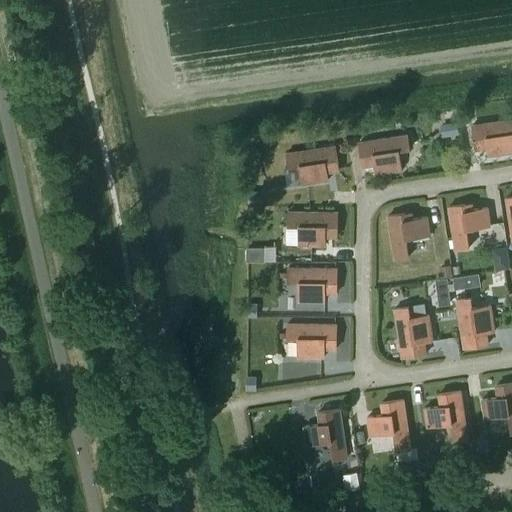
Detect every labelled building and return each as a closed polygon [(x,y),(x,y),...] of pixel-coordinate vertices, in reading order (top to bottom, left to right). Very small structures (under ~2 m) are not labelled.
[(511,118),(472,125),(475,149),(487,147),(489,155),(511,151),(511,132),(511,133),(511,132),(511,118)] [(457,122),(441,124),(442,137),(459,134),(457,122)] [(407,134),(359,142),(362,166),(374,164),(375,172),(402,168),(399,150),(409,148),(407,134)] [(335,145),(287,152),(290,176),(302,175),(303,183),(329,179),(327,161),(337,159),(335,145)] [(258,193),(247,193),(247,205),(258,205),(258,193)] [(465,203),(449,206),(455,249),(469,247),(466,229),(490,225),(487,207),(466,210),(465,203)] [(338,211),(288,211),(288,225),(299,225),(299,244),(325,244),(325,236),(337,236),(338,211)] [(405,212),(388,215),(395,258),(409,256),(406,238),(430,234),(427,216),(406,219),(405,212)] [(263,244),(246,244),(246,262),(263,261),(263,244)] [(493,247),(490,252),(493,268),(507,266),(503,246),(493,247)] [(451,264),(439,266),(441,278),(452,276),(451,264)] [(337,267),(288,267),(288,281),(298,281),(298,300),(325,300),(325,292),(337,292),(337,267)] [(464,275),(453,276),(454,288),(466,286),(464,275)] [(447,278),(436,280),(437,291),(449,289),(447,278)] [(471,296),(457,298),(464,347),(488,343),(486,332),(495,330),(491,304),(472,307),(471,296)] [(246,306),(246,317),(257,317),(257,306),(246,306)] [(409,306),(395,308),(402,357),(426,353),(424,341),(433,340),(429,314),(410,316),(409,306)] [(287,323),(287,337),(298,337),(298,356),(324,356),(324,348),(336,348),(337,323),(287,323)] [(257,378),(245,379),(246,391),(257,391),(257,378)] [(511,431),(511,382),(496,384),(498,396),(482,399),(485,417),(508,414),(511,432),(511,431)] [(468,438),(461,390),(439,393),(441,405),(425,407),(427,426),(435,425),(438,443),(468,438)] [(403,398),(382,402),(383,414),(367,416),(370,433),(394,429),(396,449),(411,447),(403,398)] [(320,423),(304,426),(307,444),(330,440),(333,459),(347,457),(340,408),(318,411),(320,423)] [(491,439),(476,441),(477,451),(492,449),(491,439)] [(420,458),(417,458),(419,473),(435,471),(433,456),(420,458)] [(412,459),(399,461),(401,478),(415,476),(415,474),(412,459)] [(449,463),(439,465),(440,475),(450,473),(449,463)] [(358,469),(345,471),(348,488),(360,486),(358,469)]
